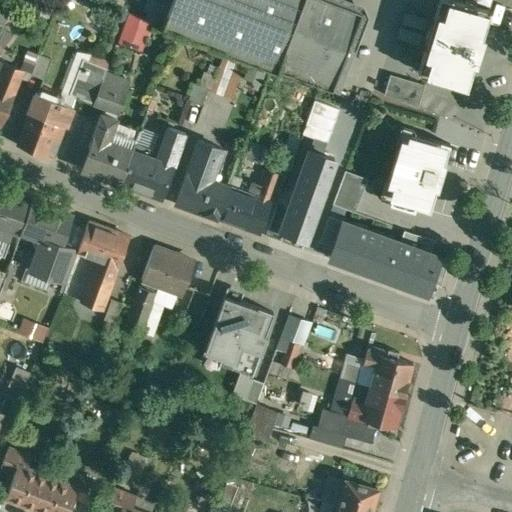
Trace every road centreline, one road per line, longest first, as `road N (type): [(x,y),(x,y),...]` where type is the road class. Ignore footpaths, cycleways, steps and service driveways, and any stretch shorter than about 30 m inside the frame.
road 1 (residential): [(455,325),(0,159)]
road 2 (tertiary): [(511,135),(455,325)]
road 3 (tertiary): [(455,325),(414,473)]
